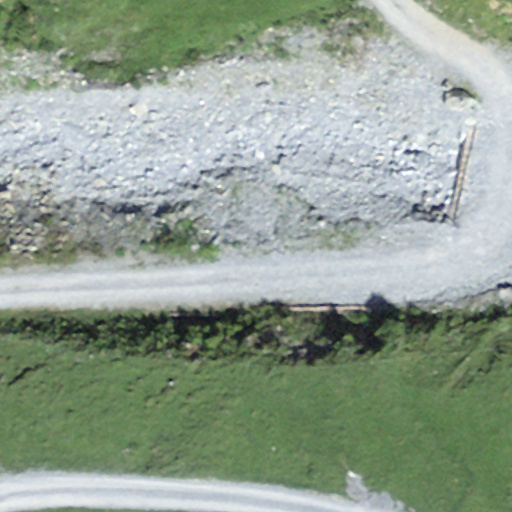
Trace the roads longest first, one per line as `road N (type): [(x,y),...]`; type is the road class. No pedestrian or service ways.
road 1 (track): [(0,293),(463,253),(495,222),(511,188)]
road 2 (track): [(322,511),(65,489),(0,499)]
road 3 (track): [(511,135),(483,66),(395,0)]
